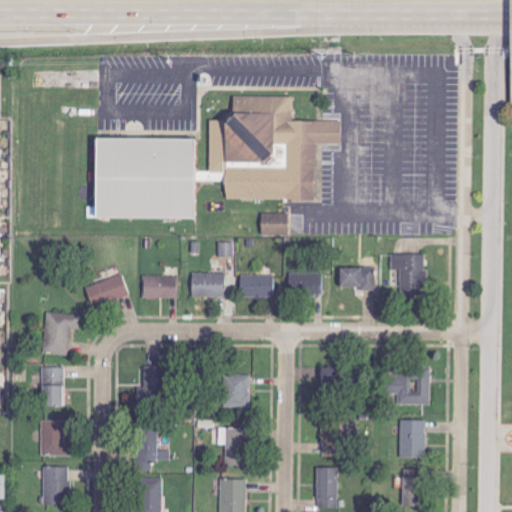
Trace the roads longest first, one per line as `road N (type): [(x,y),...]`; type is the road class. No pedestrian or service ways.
road 1 (primary): [(0,13),(511,16)]
road 2 (tertiary): [(451,15),(467,50),(459,511)]
road 3 (tertiary): [(488,511),(492,49),(505,16)]
road 4 (primary): [(0,42),(331,25),(385,14)]
road 5 (residential): [(124,334),(491,331)]
road 6 (residential): [(124,334),(104,362),(103,511)]
road 7 (residential): [(287,332),(284,511)]
